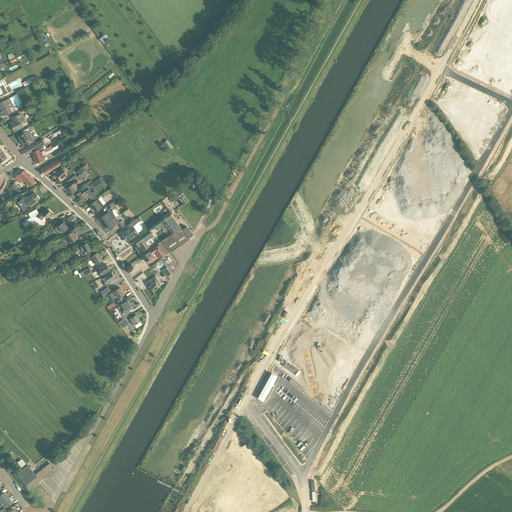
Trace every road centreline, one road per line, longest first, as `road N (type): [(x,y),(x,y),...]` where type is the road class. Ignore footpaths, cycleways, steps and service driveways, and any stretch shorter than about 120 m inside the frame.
road 1 (unclassified): [(184,511),(476,0)]
road 2 (residential): [(31,170),(95,133),(175,67),(235,0)]
road 3 (unclassified): [(40,511),(153,314)]
road 4 (residential): [(153,314),(95,227),(31,170)]
